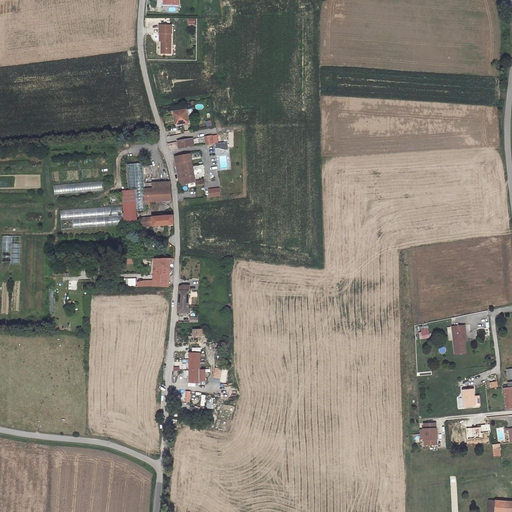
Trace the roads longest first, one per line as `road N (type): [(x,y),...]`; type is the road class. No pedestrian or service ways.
road 1 (unclassified): [(162,140),(173,180),(177,280),(161,467)]
road 2 (track): [(317,0),(314,121),(213,131)]
road 3 (unclassified): [(0,429),(113,445),(161,467)]
road 4 (unclassified): [(142,0),(140,47),(162,140)]
